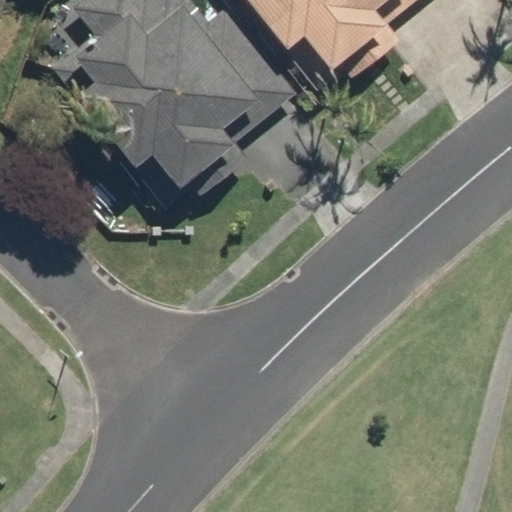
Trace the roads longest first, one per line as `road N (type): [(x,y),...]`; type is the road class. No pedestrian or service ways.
road 1 (residential): [(511,144),(218,415)]
road 2 (residential): [(0,216),(218,415)]
road 3 (residential): [(218,415),(127,511)]
